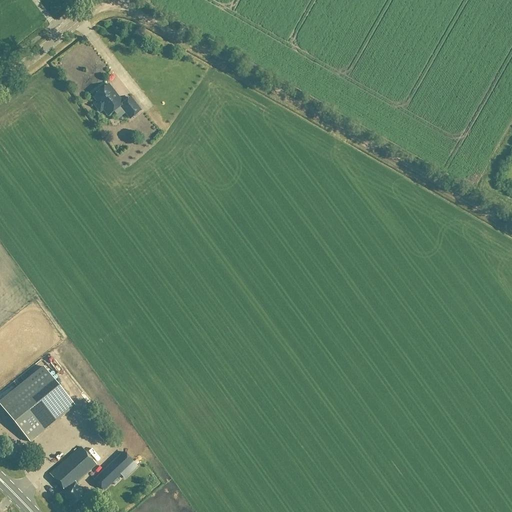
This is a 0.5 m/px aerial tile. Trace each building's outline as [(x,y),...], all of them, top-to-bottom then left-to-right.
[(247,141),(188,65),(156,90),(182,123),(173,130),(206,173),(247,141)] [(108,86),(93,98),(97,103),(94,106),(100,113),(103,111),(108,117),(120,107),(130,120),(140,112),(130,99),(123,105),(108,86)] [(71,402),(43,368),(0,403),(0,406),(26,438),(71,402)] [(12,442),(1,452),(7,458),(18,447),(12,442)] [(48,475),(63,492),(74,483),(95,464),(79,447),(48,475)] [(136,467),(133,463),(123,454),(94,481),(103,491),(120,475),(123,478),(136,467)] [(74,483),(63,492),(59,495),(71,511),(72,511),(87,502),(74,483)]
